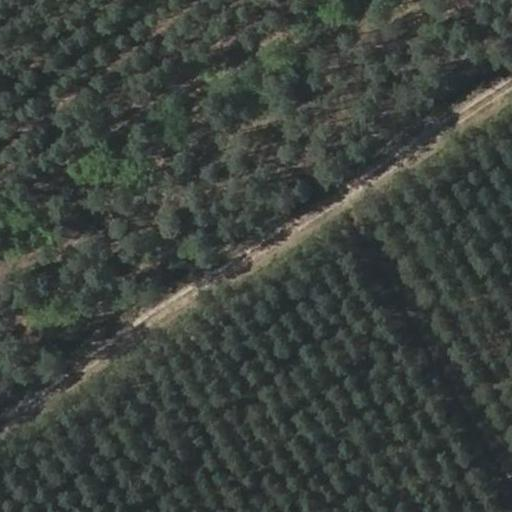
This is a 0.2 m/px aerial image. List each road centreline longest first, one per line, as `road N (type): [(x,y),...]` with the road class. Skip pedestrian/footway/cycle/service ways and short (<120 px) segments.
road 1 (track): [(0,416),(511,88)]
road 2 (track): [(357,187),(511,441)]
